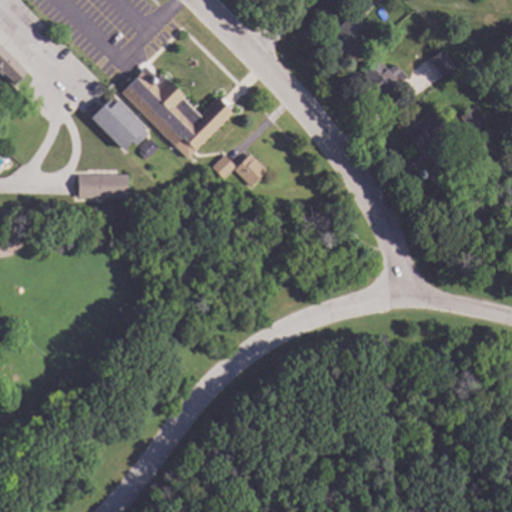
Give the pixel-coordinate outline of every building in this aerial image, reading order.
[(353,23),(355,20),(360,25),(354,32),(360,38),(343,55),(326,38),(347,17),(353,23)] [(0,47),(25,73),(14,84),(2,73),(0,75),(0,47)] [(453,68),(439,78),(426,60),(440,50),(453,68)] [(386,70),(392,65),(398,72),(399,71),(404,77),(381,96),(378,92),(374,95),(363,82),(366,79),(360,73),(376,59),(386,70)] [(155,78),(159,74),(164,80),(165,79),(183,97),(181,99),(196,115),(214,97),(230,113),(185,159),(119,93),(139,73),(137,71),(142,66),(155,78)] [(113,104),(116,101),(143,128),(141,130),(145,134),(133,146),(129,142),(121,150),(89,118),(107,99),(113,104)] [(483,121),(468,131),(458,116),(473,106),(483,121)] [(444,127),(431,138),(435,142),(422,152),(419,147),(415,150),(402,133),(431,110),(444,127)] [(157,147),(146,158),(137,150),(147,139),(157,147)] [(264,171),(249,187),(232,170),(247,154),(264,171)] [(233,167),(221,178),(211,167),(223,156),(233,167)] [(454,179),(453,179),(456,184),(447,189),(445,185),(438,189),(434,183),(431,185),(424,173),(443,161),(454,179)] [(125,177),(125,200),(75,198),(76,176),(125,177)] [(508,212),(491,214),(489,196),(505,194),(508,212)]
